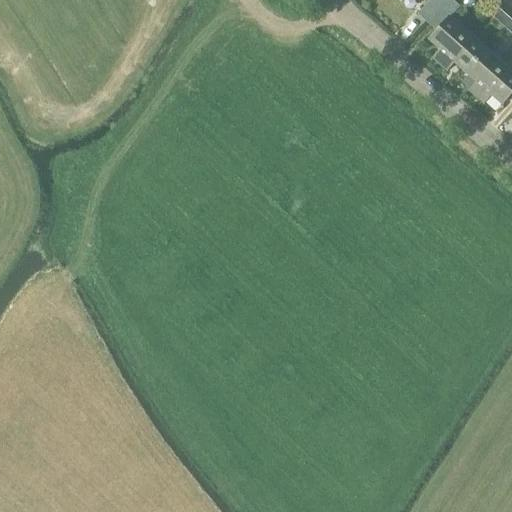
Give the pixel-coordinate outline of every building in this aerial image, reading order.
[(435,19),(452,1),(451,0),(435,0),(426,11),(435,19)] [(452,1),(435,19),(444,27),(431,42),(442,52),(435,61),(442,67),(471,36),(452,20),(462,9),(452,1)] [(509,31),(511,28),(511,20),(497,7),(490,15),(509,31)] [(468,75),(489,53),(471,36),(442,67),(450,74),(457,66),(468,75)] [(489,53),(468,75),(479,85),(472,93),(479,100),(507,69),(489,53)] [(511,73),(507,69),(479,100),(487,107),(494,99),(505,108),(511,100),(511,73)]
